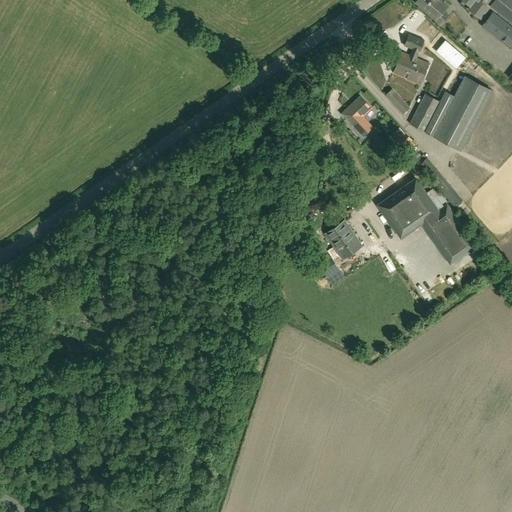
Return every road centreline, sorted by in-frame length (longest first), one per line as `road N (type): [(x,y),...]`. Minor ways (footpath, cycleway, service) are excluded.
road 1 (tertiary): [(0,259),(370,0)]
road 2 (track): [(345,58),(463,192)]
